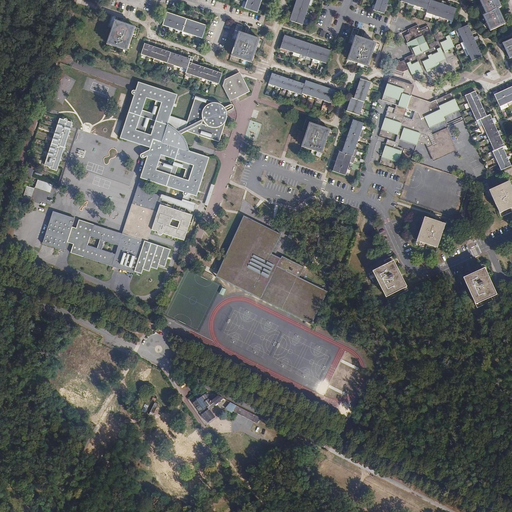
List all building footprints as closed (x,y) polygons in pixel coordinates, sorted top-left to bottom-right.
[(247,0),(247,2),(245,9),(258,13),(259,10),(259,8),(261,5),(261,2),(262,0),(247,0)] [(296,0),(290,19),(290,21),(303,25),(305,18),(307,12),(309,5),(310,0),(296,0)] [(376,0),(376,4),(374,3),(372,10),(384,14),(385,11),(386,9),(389,11),(390,6),(387,5),(387,4),(388,0),(376,0)] [(427,10),(430,0),(400,0),(401,1),(407,3),(414,5),(420,7),(427,10)] [(432,0),(431,0),(430,0),(427,10),(426,13),(432,15),(439,17),(446,19),(452,22),(457,8),(450,6),(446,5),(446,2),(444,1),(443,4),(439,3),(434,1),(433,0),(432,0)] [(479,0),(481,4),(485,14),(483,15),(490,31),(505,24),(498,8),(501,7),(497,0),(479,0)] [(167,12),(163,25),(169,27),(176,30),(182,32),(189,34),(195,36),(202,38),(207,25),(204,25),(203,24),(198,23),(196,22),(192,21),(190,20),(186,19),(184,18),(180,17),(178,16),(172,14),(170,13),(167,12)] [(123,23),(120,22),(116,21),(115,25),(113,24),(112,28),(107,42),(110,43),(110,45),(124,50),(125,48),(128,49),(134,31),(132,31),(134,27),(125,24),(123,23)] [(431,32),(428,25),(420,29),(418,25),(407,30),(409,34),(404,36),(408,43),(409,42),(411,45),(415,54),(413,54),(404,58),(405,60),(400,62),(400,60),(396,62),(396,64),(398,68),(402,66),(403,69),(408,67),(409,69),(411,74),(418,70),(421,69),(420,66),(424,65),(426,69),(429,67),(436,64),(435,62),(438,61),(445,58),(441,49),(443,49),(444,50),(447,49),(454,46),(451,40),(449,35),(446,37),(443,30),(434,34),(437,41),(429,45),(425,35),(431,32)] [(469,28),(468,25),(458,29),(460,36),(463,42),(466,48),(469,54),(472,61),(482,56),(480,51),(480,50),(483,49),(482,46),(478,47),(469,28)] [(247,35),(245,34),(240,33),(239,37),(238,37),(237,41),(232,54),(235,55),(234,57),(249,62),(249,60),(253,61),(258,43),(257,43),(259,39),(247,35)] [(307,57),(311,44),(289,36),(285,35),(280,48),(287,50),(294,53),(300,55),(299,57),(306,59),(307,57)] [(366,64),(369,65),(374,47),(373,47),(375,43),(371,41),(363,39),(361,38),(357,37),(355,41),(354,41),(348,58),(351,59),(351,61),(365,66),(366,64)] [(505,47),(506,50),(510,58),(511,57),(511,39),(503,43),(505,47)] [(147,44),(145,43),(142,51),(141,54),(148,56),(154,58),(161,61),(167,63),(171,52),(147,44)] [(326,63),(331,50),(329,50),(311,44),(307,57),(313,59),(320,61),(326,63)] [(188,58),(171,52),(167,63),(174,65),(180,67),(187,69),(192,56),(189,56),(188,58)] [(194,57),(192,56),(187,69),(186,73),(192,75),(199,78),(205,80),(212,82),(219,84),(219,83),(222,73),(219,72),(192,63),(194,57)] [(402,72),(409,69),(408,67),(403,69),(402,66),(398,68),(396,64),(393,66),(392,69),(402,72)] [(250,92),(240,72),(237,73),(225,80),(223,86),(229,100),(230,101),(234,99),(250,92)] [(275,74),(272,73),(268,84),(275,86),(281,88),(288,90),(295,93),(301,95),(301,93),(305,84),(301,83),(300,82),(295,81),(294,80),(288,79),(287,78),(282,76),(280,76),(276,74),(275,74)] [(388,81),(413,89),(414,85),(389,77),(388,80),(388,81)] [(369,89),(371,82),(368,81),(360,79),(359,82),(359,83),(357,88),(357,90),(355,95),(355,96),(354,99),(364,102),(367,95),(369,89)] [(306,81),(305,84),(301,93),(309,96),(317,98),(324,101),(332,103),(336,90),(333,89),(331,89),(332,87),(329,86),(328,88),(313,83),(314,82),(311,81),(311,82),(306,81)] [(437,143),(433,134),(430,128),(429,126),(444,119),(444,118),(443,116),(459,108),(458,106),(455,101),(455,100),(452,93),(430,102),(424,105),(423,104),(424,102),(419,100),(418,103),(409,100),(411,96),(413,89),(388,81),(381,100),(396,105),(395,109),(388,107),(381,128),(398,134),(397,136),(395,142),(387,139),(382,156),(399,161),(403,148),(398,147),(400,140),(401,138),(417,144),(418,142),(426,144),(427,147),(437,143)] [(197,196),(209,157),(188,150),(187,148),(187,146),(185,142),(183,138),(180,135),(187,131),(219,142),(226,119),(227,116),(226,111),(223,106),(219,104),(214,102),(196,96),(188,122),(171,116),(178,95),(143,83),(140,92),(134,90),(133,90),(132,91),(132,92),(132,93),(132,95),(134,95),(120,138),(151,148),(150,150),(142,154),(141,155),(140,156),(141,157),(141,158),(142,158),(143,159),(144,158),(147,157),(141,178),(145,179),(183,192),(183,193),(183,194),(184,196),(185,196),(186,196),(187,196),(187,195),(188,195),(188,194),(191,195),(197,196)] [(493,92),(499,107),(507,103),(511,100),(511,86),(511,87),(509,84),(507,86),(508,88),(506,89),(504,90),(498,93),(497,93),(495,91),(493,92)] [(475,91),(465,96),(468,102),(470,108),(473,114),(476,121),(480,119),(486,116),(485,113),(484,112),(487,111),(485,106),(482,107),(482,106),(478,98),(478,97),(481,96),(479,93),(477,94),(476,93),(475,91)] [(430,102),(411,96),(409,100),(418,103),(419,100),(424,102),(423,104),(424,105),(430,102)] [(362,108),(364,102),(354,99),(351,98),(350,100),(349,102),(348,107),(347,109),(346,111),(359,115),(362,108)] [(444,118),(460,111),(459,108),(443,116),(444,118)] [(486,116),(480,119),(482,125),(485,131),(488,138),(491,144),(494,150),(504,146),(499,135),(502,134),(500,130),(498,131),(494,123),(496,122),(494,117),(492,118),(491,117),(490,114),(486,116)] [(64,120),(60,118),(44,165),(49,167),(50,169),(57,171),(73,122),(68,121),(68,120),(67,119),(65,118),(64,120)] [(445,121),(444,119),(429,126),(430,128),(445,121)] [(364,123),(353,120),(352,122),(351,124),(350,129),(349,130),(348,135),(347,137),(345,142),(345,143),(343,148),(343,149),(343,150),(342,152),(352,156),(354,156),(356,150),(355,149),(357,143),(359,137),(361,137),(363,131),(361,130),(364,123)] [(317,125),(315,125),(313,124),(310,123),(309,127),(308,127),(302,145),(305,146),(305,147),(319,152),(319,150),(323,151),(328,134),(327,134),(328,129),(320,126),(317,125)] [(446,128),(433,134),(437,143),(427,147),(433,161),(456,150),(446,128)] [(498,164),(501,170),(511,166),(510,163),(503,149),(506,147),(505,145),(504,146),(494,150),(492,151),(495,157),(498,164)] [(352,156),(342,152),(339,151),(338,154),(338,155),(336,161),(336,162),(334,168),(333,169),(333,171),(345,175),(348,168),(350,162),(352,156)] [(145,181),(145,179),(141,178),(136,193),(139,194),(159,200),(162,201),(163,196),(151,192),(149,191),(148,191),(147,189),(146,188),(145,184),(145,181)] [(54,184),(39,179),(36,186),(51,192),(54,184)] [(497,187),(494,188),(492,189),(490,190),(492,194),(491,194),(499,211),(502,210),(502,211),(511,207),(511,188),(511,185),(509,186),(508,182),(502,185),(497,187)] [(30,202),(35,187),(28,185),(23,200),(30,202)] [(159,200),(139,194),(135,205),(133,211),(146,215),(143,224),(150,226),(155,211),(159,200)] [(182,202),(163,196),(162,201),(194,212),(196,204),(189,201),(191,195),(188,194),(188,195),(187,195),(187,196),(186,196),(185,196),(184,196),(182,202)] [(135,205),(132,204),(123,234),(148,242),(149,239),(150,235),(152,230),(158,212),(155,211),(150,226),(143,224),(146,215),(133,211),(135,205)] [(173,209),(160,204),(152,230),(158,232),(158,234),(161,235),(164,234),(185,240),(190,222),(181,219),(184,212),(175,209),(174,211),(172,210),(173,209)] [(67,242),(72,227),(75,218),(53,211),(42,243),(64,251),(67,242)] [(193,215),(184,212),(181,219),(190,222),(193,215)] [(244,216),(219,271),(216,277),(310,324),(311,324),(312,322),(328,291),(326,290),(298,276),(277,267),(264,294),(221,273),(248,218),(244,216)] [(440,222),(437,221),(434,220),(426,217),(424,222),(423,221),(417,239),(420,240),(420,242),(434,246),(435,245),(438,246),(444,228),(443,228),(444,223),(442,223),(440,222)] [(272,254),(281,234),(248,218),(221,273),(264,294),(277,267),(298,276),(299,273),(301,274),(302,273),(304,268),(305,267),(282,256),(281,259),(272,254)] [(151,267),(157,269),(159,265),(165,267),(171,249),(148,242),(123,234),(79,220),(76,228),(78,229),(73,244),(71,253),(113,266),(115,267),(134,273),(135,272),(142,274),(143,269),(149,271),(151,267)] [(78,229),(76,228),(72,227),(67,242),(72,244),(73,244),(78,229)] [(372,251),(373,248),(376,240),(370,238),(371,237),(370,236),(361,233),(357,232),(343,273),(362,279),(372,251)] [(405,285),(395,265),(394,266),(392,262),(374,271),(376,275),(375,276),(380,285),(385,296),(388,294),(389,295),(403,288),(403,286),(405,285)] [(478,303),(493,296),(492,294),(496,293),(489,277),(486,273),(485,273),(484,269),(483,269),(480,271),(465,278),(467,281),(466,282),(475,302),(478,301),(478,303)] [(134,381),(143,385),(146,380),(150,381),(154,372),(140,366),(134,381)] [(67,398),(95,408),(99,394),(97,393),(98,388),(91,386),(91,385),(74,379),(67,398)] [(223,398),(217,395),(211,400),(205,392),(200,396),(195,400),(194,398),(190,401),(200,414),(199,415),(202,419),(203,418),(206,422),(214,417),(209,410),(209,409),(212,407),(212,406),(217,401),(218,402),(223,398)] [(147,415),(151,416),(157,404),(153,402),(152,405),(149,411),(147,415)] [(256,422),(259,416),(235,404),(231,410),(256,422)] [(108,418),(100,431),(116,440),(122,428),(116,424),(117,423),(108,418)] [(188,447),(191,439),(177,433),(172,445),(183,450),(185,445),(188,447)] [(101,460),(105,451),(92,445),(88,454),(101,460)] [(180,489),(179,491),(188,497),(199,477),(193,473),(187,483),(177,478),(173,485),(180,489)]
